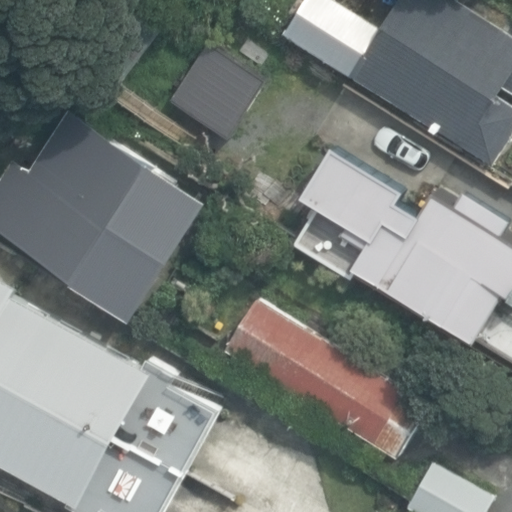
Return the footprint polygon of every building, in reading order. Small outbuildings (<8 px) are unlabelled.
[(309,0),(291,30),(501,160),(511,141),(511,23),(474,0),(402,0),(387,24),(348,0),(309,0)] [(124,82),(166,26),(140,6),(98,62),(124,82)] [(0,183),(0,225),(144,315),(218,195),(73,104),(35,166),(17,156),(0,183)] [(417,225),(394,211),(402,196),(346,164),(305,236),(511,355),(511,307),(503,302),(511,286),(511,229),(510,228),(511,225),(511,209),(474,187),(467,199),(440,185),(417,225)] [(0,443),(123,511),(153,511),(219,396),(0,274),(0,443)] [(382,436),(406,452),(437,404),(413,388),(414,386),(264,292),(231,346),(380,440),(382,436)] [(407,511),(491,511),(501,490),(438,457),(407,511)]
